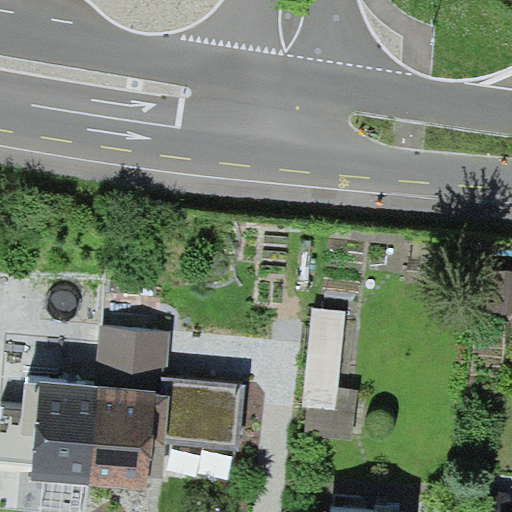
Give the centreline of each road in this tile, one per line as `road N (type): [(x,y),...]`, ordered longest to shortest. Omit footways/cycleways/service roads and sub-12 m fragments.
road 1 (secondary): [(285,61),(0,14)]
road 2 (secondary): [(0,105),(275,149)]
road 3 (secondary): [(275,149),(511,176)]
road 4 (secondary): [(511,94),(285,61)]
